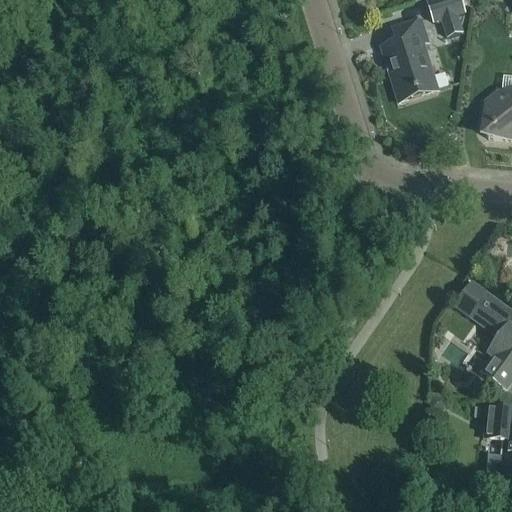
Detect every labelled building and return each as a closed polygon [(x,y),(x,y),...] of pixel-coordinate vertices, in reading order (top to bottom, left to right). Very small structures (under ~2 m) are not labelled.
[(438,0),(426,4),(433,25),(463,15),(458,0),(438,0)] [(397,45),(380,49),(398,105),(437,93),(421,45),(426,44),(419,22),(392,31),(397,45)] [(511,95),(497,94),(485,104),(481,141),(511,143),(511,95)] [(478,313),(506,333),(490,356),(495,359),(483,375),(503,390),(511,377),(511,313),(473,286),(454,312),(470,324),(478,313)] [(486,400),(487,386),(474,385),(473,400),(486,400)] [(443,413),(444,399),(430,399),(429,413),(443,413)] [(486,478),(511,480),(511,412),(487,410),(484,442),(503,444),(502,459),(488,458),(486,478)]
